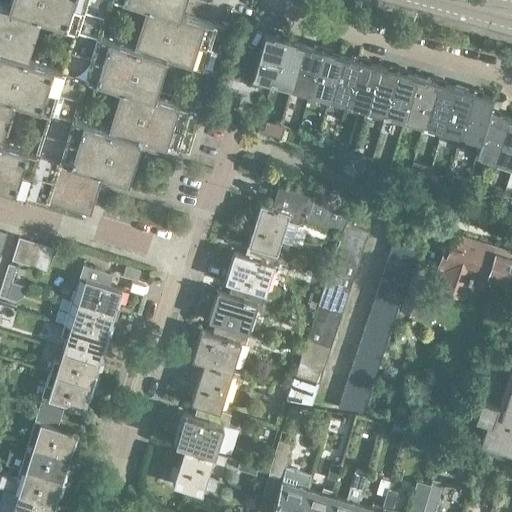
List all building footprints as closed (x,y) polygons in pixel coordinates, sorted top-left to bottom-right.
[(180,13),(184,0),(8,0),(8,5),(40,15),(73,25),(97,32),(107,0),(137,0),(146,3),(156,6),(180,13)] [(0,47),(27,56),(40,15),(8,5),(0,2),(0,47)] [(156,6),(146,3),(133,43),(144,46),(154,50),(168,54),(216,69),(229,28),(180,13),(156,6)] [(156,95),(168,54),(154,50),(144,46),(133,43),(97,32),(73,25),(60,66),(84,74),(121,84),(131,87),(142,91),(146,93),(156,95)] [(253,72),(273,78),(284,36),(264,31),(257,57),(253,72)] [(284,36),(273,78),(292,83),(303,42),(284,36)] [(303,42),(292,83),(311,89),(323,47),(303,42)] [(47,108),(72,115),(84,74),(60,66),(27,56),(0,47),(0,93),(7,95),(15,98),(47,108)] [(323,47),(311,89),(330,94),(341,52),(323,47)] [(341,52),(330,94),(349,99),(360,57),(341,52)] [(245,53),(239,76),(250,80),(253,72),(257,57),(245,53)] [(360,57),(349,99),(367,104),(379,63),(360,57)] [(379,63),(367,104),(387,110),(398,68),(379,63)] [(398,68),(387,110),(405,115),(417,73),(398,68)] [(417,73),(405,115),(425,121),(436,78),(417,73)] [(436,78),(425,121),(443,126),(455,84),(436,78)] [(191,153),(204,110),(174,101),(156,95),(146,93),(142,91),(131,87),(121,84),(107,125),(118,129),(128,133),(142,137),(191,153)] [(455,84),(443,126),(463,131),(474,89),(455,84)] [(474,89),(463,131),(481,137),(489,108),(493,94),(474,89)] [(0,137),(2,138),(15,98),(7,95),(0,93),(0,137)] [(72,115),(47,108),(35,148),(106,169),(105,172),(130,179),(142,137),(128,133),(118,129),(107,125),(107,126),(72,115)] [(489,108),(481,137),(477,150),(496,156),(510,115),(489,108)] [(511,116),(510,115),(496,156),(511,161),(511,116)] [(0,184),(94,212),(105,172),(106,169),(35,148),(2,138),(0,137),(0,184)] [(261,201),(249,242),(282,252),(290,254),(293,243),(291,242),(297,221),(300,214),(308,217),(309,217),(342,227),(344,222),(345,222),(349,209),(315,196),(278,185),(273,205),(261,201)] [(342,227),(340,233),(364,242),(368,230),(349,224),(345,222),(344,222),(342,227)] [(446,241),(438,267),(445,270),(439,287),(447,290),(462,295),(468,279),(469,279),(472,272),(511,286),(511,284),(511,251),(455,232),(451,243),(447,242),(446,241)] [(340,233),(337,245),(361,253),(364,242),(340,233)] [(31,239),(19,235),(12,258),(24,262),(31,239)] [(42,242),(31,239),(24,262),(35,265),(42,242)] [(392,241),(389,253),(412,261),(416,249),(392,241)] [(53,246),(42,242),(35,265),(46,268),(53,246)] [(234,249),(226,278),(266,290),(275,263),(279,264),(282,252),(249,242),(249,243),(252,244),(249,253),(234,249)] [(337,245),(333,256),(357,264),(361,253),(337,245)] [(389,253),(385,264),(409,272),(412,261),(389,253)] [(333,256),(329,268),(353,276),(357,264),(333,256)] [(8,262),(3,278),(11,280),(16,265),(8,262)] [(83,264),(75,287),(81,289),(78,301),(115,312),(122,289),(109,284),(112,273),(83,264)] [(385,264),(381,276),(405,284),(409,272),(385,264)] [(329,268),(325,279),(349,287),(353,276),(329,268)] [(410,273),(399,309),(418,315),(429,280),(410,273)] [(381,276),(377,287),(401,295),(405,284),(381,276)] [(3,278),(0,288),(0,293),(6,296),(11,280),(3,278)] [(218,288),(209,317),(250,329),(258,302),(262,303),(266,290),(226,278),(225,279),(235,282),(232,292),(218,288)] [(325,279),(322,291),(345,299),(349,287),(325,279)] [(377,287),(374,298),(397,306),(401,295),(377,287)] [(342,310),(345,299),(322,291),(318,302),(342,310)] [(374,298),(370,310),(394,318),(397,306),(374,298)] [(72,299),(64,323),(107,336),(115,312),(78,301),(72,299)] [(318,302),(314,314),(338,322),(342,310),(318,302)] [(370,310),(366,321),(390,329),(394,318),(370,310)] [(314,314),(310,325),(334,333),(338,322),(314,314)] [(201,327),(192,355),(244,371),(233,368),(242,341),(246,342),(250,329),(209,317),(209,318),(219,321),(215,332),(201,327)] [(366,321),(362,332),(386,340),(390,329),(366,321)] [(64,323),(61,335),(66,336),(62,348),(100,360),(107,336),(64,323)] [(310,325),(306,336),(330,345),(334,333),(310,325)] [(393,329),(387,349),(388,350),(400,354),(407,333),(393,329)] [(362,332),(359,344),(383,352),(386,340),(362,332)] [(306,336),(303,348),(327,356),(330,345),(306,336)] [(359,344),(355,355),(379,363),(383,352),(359,344)] [(53,358),(50,370),(92,383),(100,360),(62,348),(59,360),(53,358)] [(327,356),(303,348),(299,359),(323,368),(327,356)] [(203,360),(191,400),(231,412),(231,411),(221,408),(230,376),(242,380),(244,371),(192,355),(192,357),(203,360)] [(355,355),(351,367),(375,375),(379,363),(355,355)] [(299,359),(295,371),(319,379),(323,368),(299,359)] [(351,367),(348,378),(371,386),(375,375),(351,367)] [(50,370),(38,406),(63,413),(66,401),(85,407),(92,383),(50,370)] [(319,379),(295,371),(286,399),(312,402),(319,379)] [(477,405),(475,413),(486,417),(479,437),(511,448),(511,375),(503,402),(502,406),(496,405),(498,400),(481,394),(477,405)] [(371,386),(348,378),(344,389),(368,397),(371,386)] [(344,389),(338,406),(364,409),(368,397),(344,389)] [(174,438),(185,442),(226,454),(214,451),(223,423),(227,425),(228,424),(235,426),(238,415),(231,413),(231,412),(191,400),(200,403),(197,414),(183,410),(174,438)] [(31,430),(27,442),(69,456),(77,431),(59,425),(63,413),(38,406),(31,430)] [(278,439),(269,470),(284,474),(272,511),(299,511),(307,485),(311,473),(285,465),(292,443),(278,439)] [(5,461),(19,466),(62,479),(69,456),(27,442),(23,453),(9,449),(5,461)] [(224,463),(226,454),(185,442),(173,483),(202,491),(212,459),(224,463)] [(492,454),(481,451),(478,461),(489,465),(492,454)] [(257,465),(238,459),(236,467),(255,472),(257,465)] [(331,462),(326,477),(336,479),(340,465),(331,462)] [(21,480),(17,491),(55,502),(62,479),(19,466),(15,478),(21,480)] [(332,493),(325,511),(352,511),(357,500),(358,496),(359,497),(366,471),(355,468),(349,494),(348,498),(332,493)] [(376,492),(385,494),(387,487),(390,480),(381,477),(376,492)] [(383,504),(380,511),(407,511),(408,511),(410,511),(422,511),(433,478),(432,478),(430,483),(417,479),(407,511),(392,507),(397,490),(387,487),(385,494),(382,503),(383,504)] [(442,511),(436,510),(440,496),(439,496),(441,480),(433,478),(422,511),(442,511)] [(307,485),(299,511),(325,511),(332,493),(333,489),(324,486),(323,489),(307,485)] [(0,497),(0,511),(51,511),(55,502),(17,491),(4,487),(0,497)] [(372,505),(357,500),(352,511),(380,511),(383,504),(382,503),(373,501),(372,505)]
